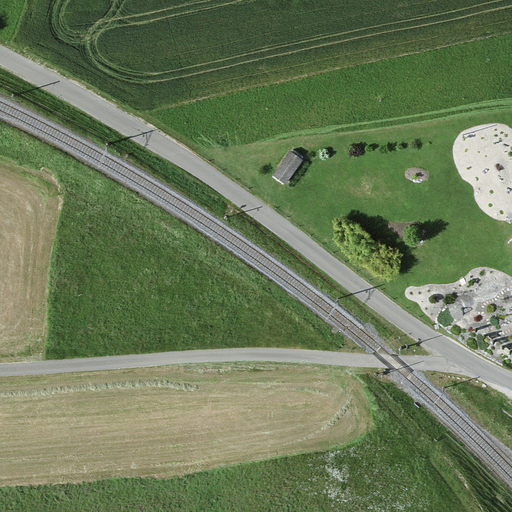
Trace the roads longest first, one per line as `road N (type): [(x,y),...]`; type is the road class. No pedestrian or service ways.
road 1 (unclassified): [(0,52),(164,147),(473,363)]
road 2 (unclassified): [(0,368),(246,355),(473,363)]
